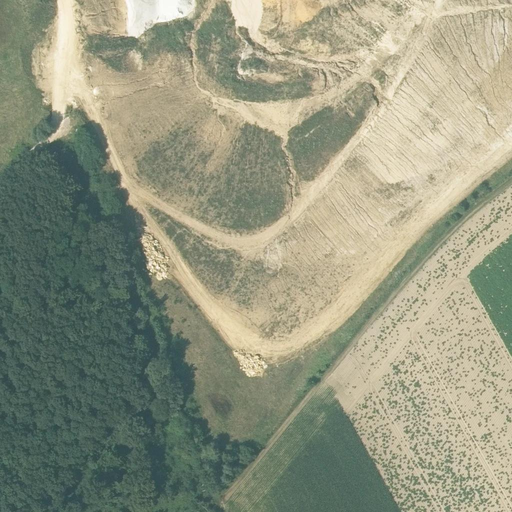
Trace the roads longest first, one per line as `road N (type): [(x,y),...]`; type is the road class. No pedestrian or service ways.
road 1 (track): [(511,179),(413,267),(217,509)]
road 2 (track): [(71,122),(217,509)]
